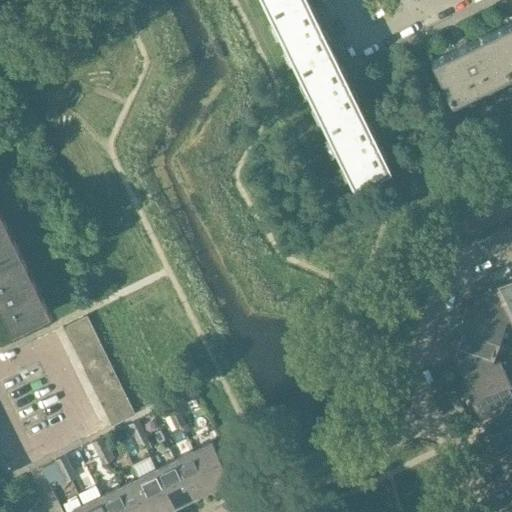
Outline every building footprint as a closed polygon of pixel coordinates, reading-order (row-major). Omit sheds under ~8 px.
[(263,0),(268,10),(288,0),(263,0)] [(307,0),(288,0),(268,10),(296,68),(332,51),(307,0)] [(511,20),(505,24),(490,32),(510,74),(511,72),(511,20)] [(465,44),(456,48),(447,52),(431,60),(451,102),(510,74),(490,32),(465,44)] [(332,51),(296,68),(325,126),(361,108),(332,51)] [(361,108),(325,126),(354,185),(389,167),(361,108)] [(0,211),(0,261),(20,252),(0,211)] [(20,252),(0,261),(0,306),(11,330),(11,331),(49,312),(20,252)] [(511,277),(493,286),(494,290),(508,319),(511,324),(511,323),(511,277)] [(494,290),(474,299),(471,307),(470,309),(505,321),(508,319),(494,290)] [(466,306),(459,326),(498,340),(505,321),(470,309),(471,307),(466,306)] [(86,315),(63,327),(68,338),(92,327),(86,315)] [(459,326),(452,346),(457,348),(457,347),(492,359),(498,340),(459,326)] [(92,327),(68,338),(74,349),(97,338),(92,327)] [(97,338),(74,349),(79,360),(102,348),(97,338)] [(492,359),(457,347),(457,348),(454,356),(464,376),(493,362),(492,359)] [(102,348),(79,360),(84,370),(108,359),(102,348)] [(108,359),(84,370),(89,381),(113,370),(108,359)] [(493,362),(464,376),(461,378),(470,397),(508,379),(499,360),(493,362)] [(113,370),(89,381),(95,392),(118,381),(113,370)] [(511,386),(508,379),(470,397),(479,416),(511,399),(511,386)] [(118,381),(95,392),(100,403),(124,392),(118,381)] [(124,392),(100,403),(105,413),(129,402),(124,392)] [(511,399),(479,416),(488,434),(511,422),(511,399)] [(174,401),(164,406),(170,416),(179,412),(174,401)] [(129,402),(105,413),(111,426),(135,414),(134,413),(129,402)] [(179,412),(170,416),(175,428),(185,423),(179,412)] [(137,419),(128,424),(133,434),(142,430),(137,419)] [(511,422),(488,434),(498,453),(511,446),(511,445),(511,422)] [(142,430),(133,434),(139,446),(148,441),(142,430)] [(101,437),(91,442),(96,452),(106,448),(101,437)] [(211,441),(192,450),(210,489),(230,479),(211,441)] [(106,448),(96,452),(102,464),(112,459),(106,448)] [(192,450),(174,459),(192,497),(210,489),(192,450)] [(64,455),(55,460),(60,471),(69,466),(64,455)] [(174,459),(155,468),(174,506),(192,497),(174,459)] [(69,466),(60,471),(65,482),(75,477),(69,466)] [(155,468),(137,477),(153,511),(162,511),(174,506),(155,468)] [(153,511),(137,477),(119,486),(131,511),(153,511)] [(131,511),(119,486),(100,495),(108,511),(131,511)] [(108,511),(100,495),(82,504),(85,511),(108,511)]
